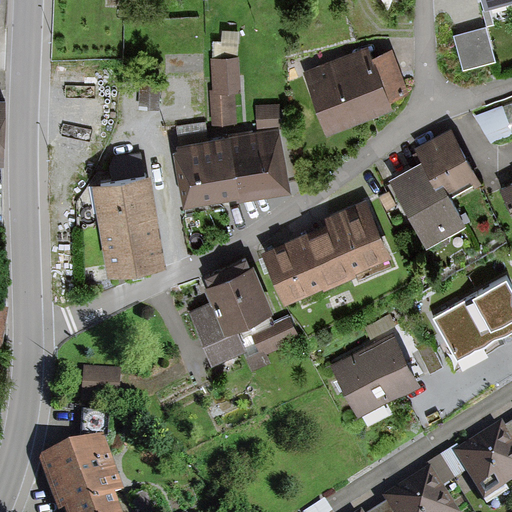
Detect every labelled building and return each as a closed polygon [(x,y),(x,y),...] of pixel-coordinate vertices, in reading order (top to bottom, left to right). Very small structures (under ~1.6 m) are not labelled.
[(511,0),(482,0),(486,12),(511,4),(511,0)] [(486,27),(453,36),(463,71),(496,62),(486,27)] [(223,32),(222,42),(214,43),(214,59),(237,58),(239,32),(223,32)] [(367,49),(303,73),(327,135),(391,110),(388,103),(409,95),(392,51),(371,59),(367,49)] [(213,92),(209,92),(211,127),(237,126),(235,94),(241,94),(239,58),(214,59),(211,60),(213,92)] [(139,110),(159,110),(160,79),(140,79),(139,110)] [(279,106),(255,106),(256,127),(280,127),(279,106)] [(204,123),(177,128),(179,143),(207,140),(204,123)] [(279,130),(177,147),(178,153),(176,156),(185,208),(237,199),(238,203),(290,194),(279,130)] [(470,183),(447,135),(417,150),(424,165),(390,181),(421,246),(458,228),(442,196),(470,183)] [(148,176),(93,185),(109,275),(164,266),(148,176)] [(511,182),(498,189),(511,217),(511,182)] [(382,256),(363,217),(261,264),(280,304),(382,256)] [(276,316),(254,266),(251,268),(248,260),(203,280),(207,287),(203,289),(210,306),(191,314),(214,365),(246,351),(238,332),(276,316)] [(438,317),(460,356),(511,326),(511,301),(501,281),(438,317)] [(9,306),(0,305),(0,352),(1,352),(9,306)] [(298,334),(289,318),(252,335),(260,353),(247,360),(252,372),(271,363),(267,355),(279,349),(276,343),(298,334)] [(387,336),(325,370),(351,417),(413,383),(387,336)] [(84,372),(82,399),(112,401),(114,375),(84,372)] [(503,421),(455,451),(452,447),(440,455),(455,479),(466,472),(484,500),(511,482),(511,423),(506,426),(503,421)] [(95,447),(43,469),(61,511),(110,511),(105,500),(116,496),(95,447)] [(429,468),(383,497),(386,502),(373,510),(374,511),(461,511),(444,486),(455,479),(440,455),(426,464),(429,468)] [(147,511),(141,496),(128,502),(132,511),(147,511)]
